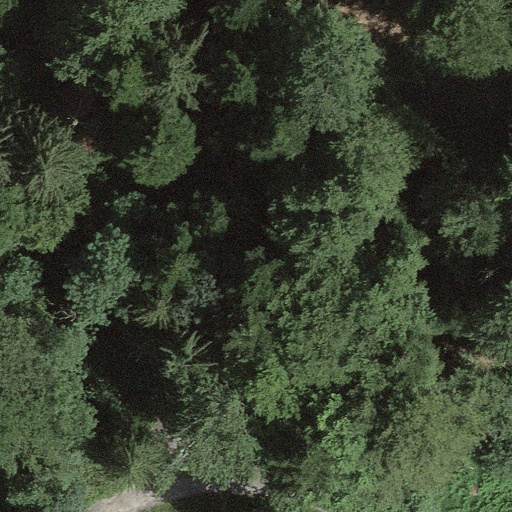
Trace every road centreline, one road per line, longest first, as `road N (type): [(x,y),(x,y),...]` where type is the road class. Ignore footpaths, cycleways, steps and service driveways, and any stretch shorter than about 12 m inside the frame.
road 1 (track): [(241,482),(160,480),(80,511)]
road 2 (track): [(359,511),(241,482)]
